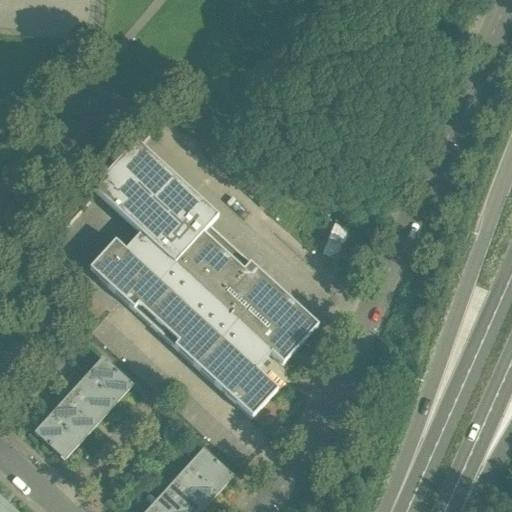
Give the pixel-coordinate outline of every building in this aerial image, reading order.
[(100,201),(139,236),(124,252),(114,243),(89,271),(251,420),(277,392),(255,372),(270,356),(282,367),(317,328),(209,229),(217,220),(143,152),(135,145),(91,193),(100,201)] [(226,204),(230,207),(235,201),(232,198),(226,204)] [(339,211),(334,223),(342,226),(346,214),(339,211)] [(334,225),(322,256),(337,262),(349,231),(334,225)] [(86,378),(89,381),(113,402),(128,385),(105,364),(96,374),(92,371),(86,378)] [(77,387),(64,402),(91,425),(113,402),(89,381),(81,391),(77,387)] [(62,412),(53,421),(76,442),(91,425),(64,402),(58,408),(62,412)] [(76,442),(53,421),(50,418),(43,425),(47,428),(38,438),(60,459),(76,442)] [(186,470),(190,473),(213,493),(228,476),(206,455),(197,465),(193,462),(186,470)] [(178,479),(165,493),(187,511),(196,511),(213,493),(190,473),(181,482),(178,479)] [(162,503),(154,511),(187,511),(165,493),(159,500),(162,503)]
